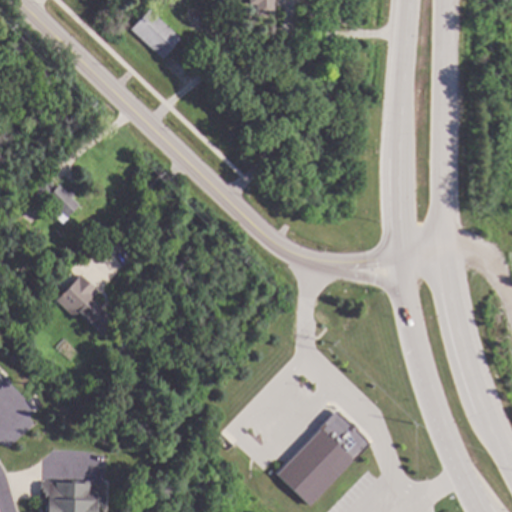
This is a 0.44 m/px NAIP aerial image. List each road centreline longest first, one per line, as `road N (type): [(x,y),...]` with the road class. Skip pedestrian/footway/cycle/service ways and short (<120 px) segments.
road 1 (tertiary): [(398,258),(328,263),(268,241),(14,0)]
road 2 (primary): [(511,470),(482,409),(451,305),(440,178),(443,0)]
road 3 (primary): [(398,258),(427,397),(479,511)]
road 4 (primary): [(403,0),(398,258)]
